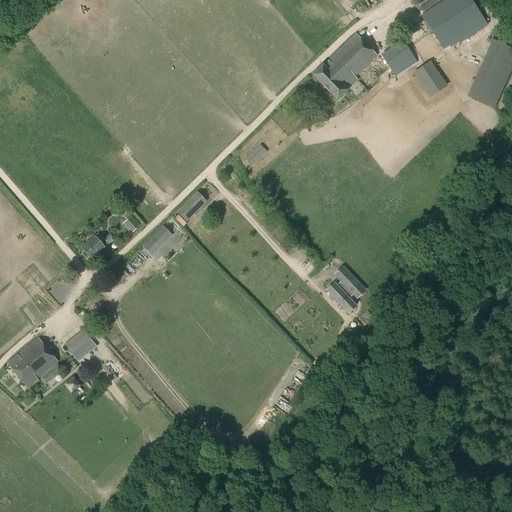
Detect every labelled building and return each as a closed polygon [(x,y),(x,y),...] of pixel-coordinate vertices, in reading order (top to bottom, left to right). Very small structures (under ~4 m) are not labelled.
[(424,12),(441,0),(414,0),(414,5),(418,10),(418,11),(422,11),(424,12)] [(441,48),(483,21),(469,0),(444,0),(421,16),(441,48)] [(349,88),(346,86),(377,56),(356,33),(323,65),(322,64),(312,74),(337,100),(349,88)] [(503,83),(503,57),(510,59),(511,52),(511,43),(496,38),(475,95),(496,103),(503,83)] [(396,77),(417,63),(403,42),(382,56),(396,77)] [(431,93),(448,82),(431,57),(414,69),(431,93)] [(178,213),(185,220),(205,201),(197,193),(178,213)] [(122,224),(131,234),(140,225),(132,215),(122,224)] [(204,239),(222,223),(217,218),(199,234),(204,239)] [(187,239),(195,232),(189,227),(182,234),(187,239)] [(109,234),(103,239),(107,243),(112,238),(109,234)] [(156,234),(143,247),(151,255),(164,242),(156,234)] [(104,248),(94,237),(82,248),(92,259),(104,248)] [(334,282),(326,290),(348,314),(357,307),(351,300),(355,296),(358,299),(365,291),(342,267),(335,274),(342,282),(337,286),(334,282)] [(64,345),(74,357),(93,342),(83,330),(64,345)] [(38,338),(6,363),(27,389),(38,380),(37,379),(58,362),(38,338)] [(73,377),(65,385),(72,393),(80,385),(73,377)]
